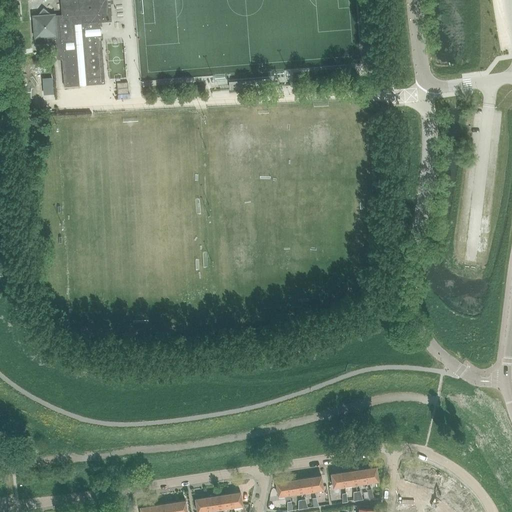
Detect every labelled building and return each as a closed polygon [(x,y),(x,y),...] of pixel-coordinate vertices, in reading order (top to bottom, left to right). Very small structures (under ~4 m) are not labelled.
[(100,22),(111,21),(110,12),(111,12),(109,0),(60,0),(62,15),(55,16),(55,14),(51,15),(43,8),(37,16),(33,16),(35,44),(53,43),(57,48),(58,60),(62,59),(64,87),(105,84),(100,22)] [(44,93),(53,93),(52,78),(43,78),(44,93)] [(237,80),(228,80),(228,89),(237,88),(237,80)] [(125,81),(115,82),(116,93),(127,92),(125,81)] [(443,476),(406,464),(401,481),(437,493),(443,476)] [(332,487),(379,481),(377,466),(330,472),(332,487)] [(281,480),(275,480),(275,493),(276,496),(281,496),(282,500),(293,500),(295,499),(304,499),(308,498),(317,498),(317,490),(324,489),(323,483),(323,481),(321,475),(313,477),(293,477),(281,480)] [(242,505),(240,491),(229,493),(231,507),(242,505)] [(229,493),(218,495),(220,508),(231,507),(229,493)] [(218,495),(206,496),(208,510),(220,508),(218,495)] [(197,511),(208,510),(206,496),(195,498),(197,511)] [(187,511),(186,500),(174,502),(175,511),(187,511)] [(163,511),(175,511),(174,502),(162,503),(163,511)] [(153,511),(163,511),(162,503),(153,505),(153,511)]
